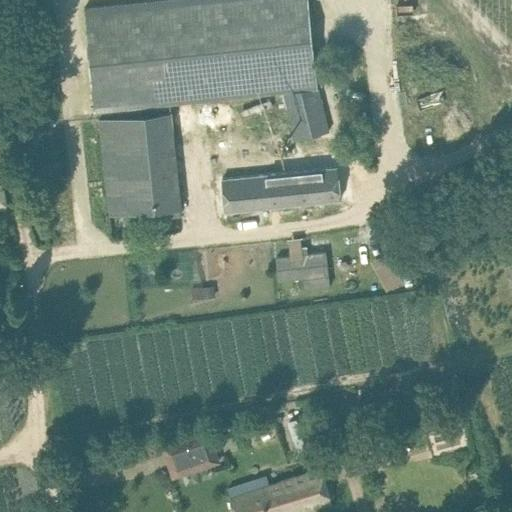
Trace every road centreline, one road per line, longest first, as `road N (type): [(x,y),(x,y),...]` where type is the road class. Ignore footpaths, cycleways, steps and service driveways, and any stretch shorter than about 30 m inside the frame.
road 1 (track): [(58,511),(24,261),(371,218),(511,128)]
road 2 (unknown): [(371,218),(436,215),(511,197)]
